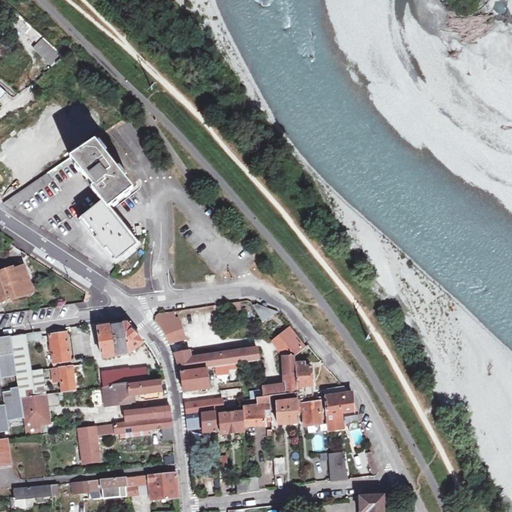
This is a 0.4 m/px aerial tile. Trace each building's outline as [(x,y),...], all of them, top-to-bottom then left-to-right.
[(23,34),(31,26),(22,17),(14,9),(9,14),(15,19),(11,23),(23,34)] [(44,37),(31,26),(26,32),(39,43),(44,37)] [(45,55),(54,46),(47,40),(39,49),(45,55)] [(64,55),(54,46),(45,55),(43,57),(52,66),(64,55)] [(135,157),(141,153),(122,128),(116,132),(135,157)] [(103,204),(106,207),(132,188),(95,141),(88,146),(70,158),(86,179),(84,180),(103,204)] [(13,196),(19,204),(54,180),(48,172),(13,196)] [(116,221),(106,207),(103,204),(86,217),(100,236),(98,238),(107,249),(109,248),(119,261),(137,247),(132,242),(121,227),(123,225),(118,219),(116,221)] [(0,300),(10,298),(10,296),(27,291),(24,280),(27,279),(23,267),(14,269),(13,268),(0,271),(0,300)] [(241,302),(226,304),(226,311),(241,308),(241,302)] [(280,312),(259,305),(252,307),(262,323),(280,312)] [(175,319),(174,311),(158,314),(154,321),(170,343),(184,339),(178,318),(175,319)] [(98,329),(102,359),(128,355),(143,343),(128,325),(98,329)] [(273,340),(279,349),(292,338),(300,346),(304,343),(294,331),(291,327),(273,340)] [(23,335),(12,336),(22,398),(35,397),(46,395),(48,395),(43,370),(39,371),(32,372),(31,367),(28,343),(43,339),(42,332),(23,335)] [(56,368),(72,366),(67,333),(51,336),(56,368)] [(26,428),(22,398),(12,336),(5,337),(0,338),(0,431),(9,431),(10,437),(27,434),(26,428)] [(243,399),(244,404),(257,403),(257,406),(244,407),(245,426),(265,425),(263,411),(271,410),(271,400),(279,400),(279,395),(290,393),(290,399),(298,399),(298,398),(303,397),(314,397),(312,366),(303,366),(303,362),(296,363),(296,356),(309,345),(306,342),(304,343),(300,346),(292,338),(279,349),(285,357),(286,384),(262,387),(263,397),(243,399)] [(228,365),(239,364),(259,361),(258,348),(190,359),(189,351),(175,354),(178,360),(181,372),(183,392),(210,389),(206,369),(215,367),(217,376),(230,374),(229,372),(228,365)] [(240,370),(239,364),(228,365),(229,372),(240,370)] [(73,366),(72,366),(56,368),(53,369),(55,380),(63,379),(65,392),(76,390),(73,366)] [(102,373),(104,388),(150,382),(149,368),(131,371),(131,370),(102,373)] [(160,380),(150,382),(104,388),(103,388),(104,398),(111,397),(112,406),(135,403),(134,395),(161,392),(160,380)] [(327,416),(358,411),(357,406),(354,406),(354,398),(353,392),(350,393),(345,387),(325,389),(327,416)] [(22,398),(26,428),(42,426),(52,424),(48,395),(46,395),(35,397),(22,398)] [(244,404),(243,399),(241,396),(220,399),(221,409),(244,406),(244,404)] [(185,404),(186,413),(218,408),(217,399),(185,404)] [(277,402),(278,425),(300,424),(298,401),(277,402)] [(321,402),(303,403),(305,426),(322,423),(321,402)] [(124,413),(125,421),(171,416),(170,407),(124,413)] [(186,416),(188,430),(203,428),(203,432),(217,430),(216,411),(186,416)] [(220,414),(222,434),(243,431),(242,412),(220,414)] [(107,415),(108,424),(122,422),(121,413),(107,415)] [(171,419),(95,427),(96,436),(97,436),(120,433),(150,430),(162,429),(164,440),(173,440),(171,419)] [(43,433),(42,426),(26,428),(27,434),(27,435),(43,433)] [(96,436),(95,427),(79,429),(83,457),(99,455),(97,436),(96,436)] [(150,430),(120,433),(121,441),(151,438),(150,430)] [(0,441),(0,465),(11,465),(8,440),(0,441)] [(329,450),(338,451),(338,442),(330,442),(329,450)] [(329,454),(331,482),(348,480),(344,452),(329,454)] [(378,469),(372,452),(367,454),(373,471),(378,469)] [(100,462),(99,455),(83,457),(84,464),(100,462)] [(274,459),(275,475),(286,474),(285,458),(274,459)] [(220,468),(220,482),(230,482),(229,468),(220,468)] [(149,475),(151,500),(178,498),(176,473),(149,475)] [(136,477),(137,485),(147,484),(147,476),(136,477)] [(136,477),(126,478),(127,495),(133,494),(132,485),(137,485),(136,477)] [(128,497),(126,478),(74,483),(75,493),(103,489),(104,499),(128,497)] [(238,494),(249,492),(261,491),(260,478),(237,480),(238,494)] [(16,509),(26,508),(25,498),(52,495),(52,493),(57,493),(56,485),(14,489),(14,498),(11,498),(11,506),(16,506),(16,509)] [(391,511),(391,495),(374,496),(360,497),(360,511),(391,511)]
